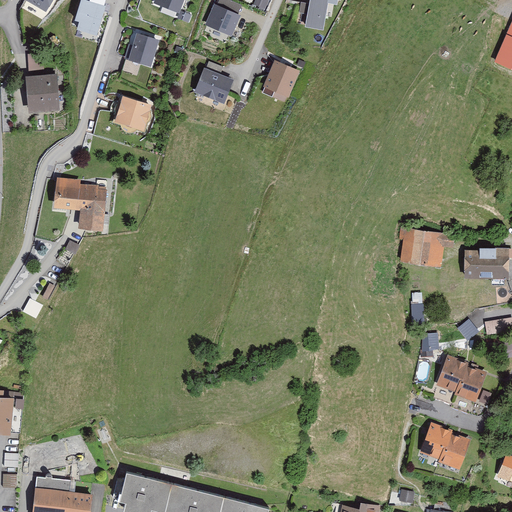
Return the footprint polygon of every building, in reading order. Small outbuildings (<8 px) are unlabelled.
[(51,0),(28,0),(46,10),(51,0)] [(95,34),(103,10),(99,9),(100,5),(90,2),(84,0),(82,0),(76,20),(81,21),(78,29),(95,34)] [(182,0),(163,0),(162,4),(178,11),(182,0)] [(220,0),(218,7),(236,15),(240,6),(227,0),(220,0)] [(267,0),(261,0),(259,6),(264,8),(267,0)] [(322,29),(327,0),(311,0),(306,26),(322,29)] [(231,34),(239,16),(236,15),(218,7),(215,6),(207,24),(231,34)] [(511,29),(509,37),(498,62),(511,68),(511,29)] [(157,41),(138,35),(131,59),(150,65),(157,41)] [(44,59),(29,60),(29,69),(44,68),(44,59)] [(137,74),(140,63),(127,59),(123,70),(137,74)] [(298,71),(275,62),(265,86),(288,95),(298,71)] [(231,81),(205,71),(197,90),(223,100),(231,81)] [(34,109),(58,107),(55,73),(48,73),(48,77),(29,79),(30,88),(32,88),(34,109)] [(143,128),(150,105),(124,97),(122,102),(121,104),(115,102),(112,112),(118,114),(118,115),(117,120),(124,122),(128,126),(133,127),(136,126),(143,128)] [(107,230),(108,214),(104,214),(106,191),(97,190),(97,186),(84,185),(84,190),(78,189),(78,181),(60,179),(57,206),(72,208),(72,209),(75,209),(75,208),(81,209),(80,212),(83,212),(81,226),(107,230)] [(403,228),(402,238),(409,240),(406,262),(436,266),(439,244),(452,246),(454,234),(403,228)] [(480,251),(466,251),(466,276),(508,277),(508,248),(480,248),(480,251)] [(44,297),(48,299),(54,288),(50,286),(44,297)] [(31,299),(24,312),(37,319),(44,306),(31,299)] [(415,306),(416,323),(424,323),(423,305),(415,306)] [(469,317),(458,325),(468,339),(479,331),(469,317)] [(487,319),(488,332),(509,330),(508,317),(487,319)] [(511,335),(503,337),(507,356),(511,355),(511,335)] [(457,389),(466,366),(467,364),(448,357),(433,397),(443,401),(448,386),(457,389)] [(4,358),(2,366),(1,366),(0,369),(0,370),(13,374),(17,362),(4,358)] [(460,410),(469,413),(484,374),(466,366),(457,389),(456,392),(466,395),(460,410)] [(448,386),(443,401),(452,404),(456,392),(457,389),(448,386)] [(24,393),(2,390),(0,389),(0,430),(20,432),(24,393)] [(456,392),(452,404),(450,406),(460,410),(466,395),(456,392)] [(441,457),(450,434),(451,432),(432,425),(422,450),(441,457)] [(450,434),(441,457),(441,459),(459,466),(468,441),(450,434)] [(5,467),(19,468),(19,454),(6,453),(5,467)] [(511,458),(507,457),(500,472),(510,477),(509,479),(511,480),(511,458)] [(113,497),(125,500),(123,509),(136,511),(150,511),(153,503),(166,507),(172,482),(127,471),(124,482),(117,480),(113,497)] [(4,488),(17,488),(18,475),(4,474),(4,488)] [(89,511),(91,495),(71,492),(72,480),(54,478),(52,475),(50,474),(47,474),(45,477),(37,476),(32,511),(89,511)] [(219,511),(224,496),(172,482),(166,507),(178,510),(177,511),(219,511)] [(402,499),(412,501),(414,494),(404,492),(402,499)] [(224,496),(219,511),(267,511),(269,507),(224,496)] [(360,509),(345,506),(345,505),(337,503),(335,511),(378,511),(379,506),(361,503),(360,509)]
